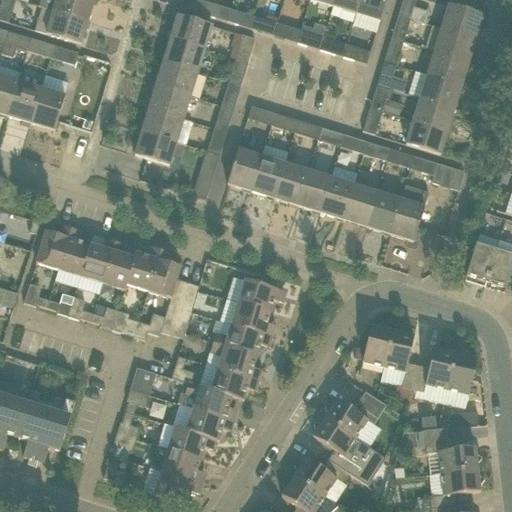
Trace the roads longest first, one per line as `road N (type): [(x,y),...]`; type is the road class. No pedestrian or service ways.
road 1 (residential): [(0,176),(387,295)]
road 2 (residential): [(387,295),(336,331),(227,511)]
road 3 (unknown): [(79,511),(118,370),(105,349),(23,322)]
road 4 (residential): [(387,295),(477,320),(495,344),(511,448)]
